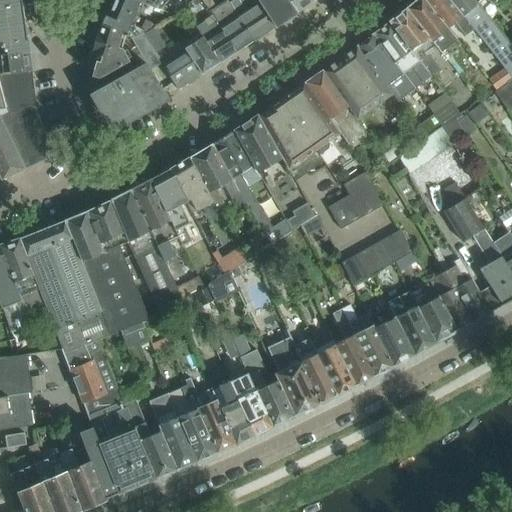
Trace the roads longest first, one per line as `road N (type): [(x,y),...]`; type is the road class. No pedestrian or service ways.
road 1 (residential): [(511,321),(333,417),(117,511)]
road 2 (residential): [(97,163),(211,106),(367,0)]
road 3 (residential): [(97,163),(60,60),(73,0)]
